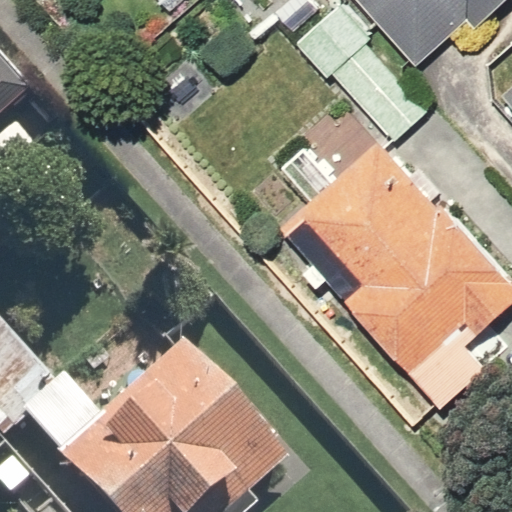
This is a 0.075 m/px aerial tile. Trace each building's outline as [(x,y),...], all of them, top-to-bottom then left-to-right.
[(510,52),(511,49),(511,0),(356,0),(363,7),(424,77),(485,24),(510,52)] [(424,77),(363,7),(312,51),(401,152),(431,186),(481,142),(424,77)] [(0,163),(46,121),(0,72),(0,163)] [(511,278),(431,186),(401,152),(299,242),(465,431),(511,390),(511,278)] [(0,321),(0,425),(52,374),(0,321)] [(304,511),(322,497),(194,350),(62,465),(102,511),(304,511)]
